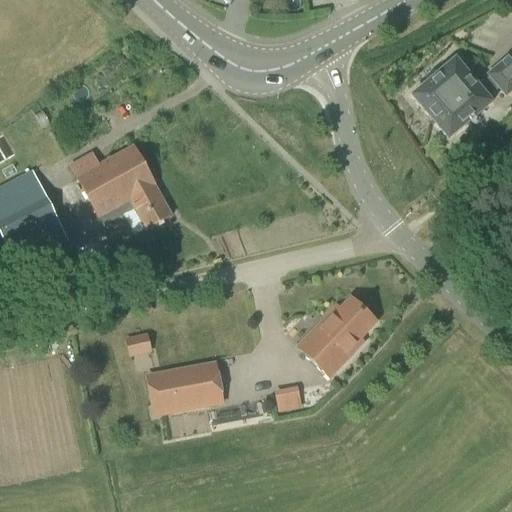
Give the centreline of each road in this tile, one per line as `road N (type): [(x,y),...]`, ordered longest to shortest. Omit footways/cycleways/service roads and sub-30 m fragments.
road 1 (unclassified): [(89,308),(351,248),(391,230)]
road 2 (unclassified): [(313,53),(336,98),(353,169),(391,230)]
road 3 (secondary): [(151,0),(242,70),(271,71),(313,53)]
road 4 (unclassified): [(511,345),(391,230)]
